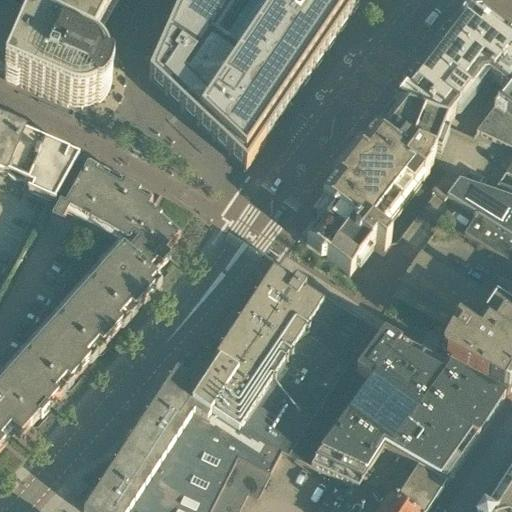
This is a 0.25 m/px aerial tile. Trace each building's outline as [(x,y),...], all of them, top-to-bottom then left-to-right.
[(51,16),(49,21),(49,22),(50,20),(95,42),(109,12),(117,0),(59,0),(57,5),(54,11),(51,16)] [(198,129),(211,142),(214,144),(227,157),(229,159),(243,172),(245,174),(265,145),(276,130),(278,127),(288,112),(290,109),(300,94),(302,91),(312,76),(314,73),(324,58),(326,55),(336,40),(338,38),(349,23),(350,20),(361,5),(363,0),(184,0),(184,1),(180,9),(179,11),(176,19),(175,21),(171,29),(170,31),(167,39),(166,41),(162,50),(148,81),(150,83),(164,96),(166,99),(179,111),(182,114),(195,127),(198,129)] [(0,80),(6,83),(30,29),(32,25),(0,10),(0,80)] [(487,82),(507,96),(510,98),(511,95),(511,41),(472,11),(466,11),(406,89),(407,89),(403,94),(402,94),(401,96),(403,98),(394,109),(447,129),(481,83),(487,82)] [(60,105),(67,110),(76,113),(85,112),(94,109),(101,103),(106,95),(108,86),(108,77),(104,68),(98,61),(91,56),(88,55),(90,51),(92,46),(95,42),(50,20),(49,22),(48,25),(46,30),(43,35),(30,29),(6,83),(60,105)] [(511,95),(510,98),(507,96),(476,136),(511,151),(511,95)] [(395,109),(393,111),(364,149),(332,190),(335,193),(315,219),(310,220),(310,225),(299,239),(320,255),(325,254),(326,260),(349,278),(374,245),(384,253),(390,245),(379,236),(427,175),(425,174),(431,167),(433,161),(434,161),(447,130),(447,129),(394,109),(395,109)] [(30,196),(35,198),(52,208),(79,160),(0,125),(0,176),(6,179),(7,177),(29,186),(34,189),(30,196)] [(165,255),(180,238),(179,237),(176,241),(167,233),(171,229),(149,209),(152,202),(150,201),(148,206),(137,199),(140,194),(122,184),(119,189),(108,183),(110,179),(109,178),(107,183),(95,176),(98,171),(88,166),(64,208),(60,206),(50,224),(60,229),(69,212),(128,245),(0,388),(0,452),(5,447),(0,443),(8,433),(13,437),(16,433),(14,431),(22,421),(31,429),(32,428),(28,424),(37,414),(41,418),(55,403),(51,399),(60,389),(63,392),(64,391),(60,388),(69,379),(73,382),(87,367),(83,363),(92,354),(95,356),(96,355),(92,353),(101,343),(105,346),(119,331),(115,328),(124,318),(127,321),(127,320),(124,317),(133,307),(137,311),(151,295),(147,292),(155,282),(158,285),(160,284),(148,273),(156,264),(161,269),(170,259),(165,255)] [(511,190),(500,186),(498,190),(511,195),(511,167),(507,176),(511,179),(511,190)] [(447,173),(432,193),(444,202),(446,199),(459,182),(447,173)] [(475,217),(511,241),(511,195),(498,190),(494,195),(476,188),(474,193),(468,197),(460,185),(460,184),(459,182),(446,199),(475,217)] [(464,238),(511,267),(511,241),(475,217),(472,221),(474,223),(464,238)] [(503,389),(503,388),(510,393),(511,390),(511,312),(482,292),(437,265),(420,254),(399,285),(444,314),(438,323),(429,318),(429,319),(452,332),(443,348),(442,351),(442,353),(443,356),(445,357),(503,389)] [(280,456),(288,459),(368,339),(368,338),(371,333),(296,283),(293,287),(273,274),(222,350),(217,348),(206,371),(195,363),(184,379),(177,374),(156,405),(86,511),(212,511),(219,498),(237,463),(269,478),(280,456)] [(488,282),(482,292),(511,312),(511,288),(508,293),(497,286),(496,287),(488,282)] [(415,472),(445,490),(504,404),(448,374),(402,350),(402,349),(385,340),(380,347),(368,339),(288,459),(340,484),(356,491),(358,492),(361,487),(383,454),(415,472)] [(257,503),(269,478),(237,463),(219,498),(241,510),(247,498),(257,503)] [(415,472),(405,487),(435,507),(445,490),(415,472)] [(511,511),(511,475),(488,511),(511,511)] [(404,511),(381,499),(361,487),(358,492),(356,491),(340,484),(321,511),(404,511)] [(404,511),(431,511),(435,507),(405,487),(397,500),(385,493),(381,499),(404,511)] [(219,498),(212,511),(239,511),(241,510),(219,498)]
